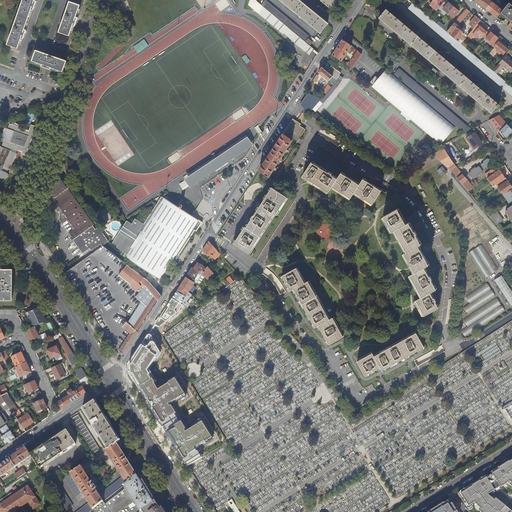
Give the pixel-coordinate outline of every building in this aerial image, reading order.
[(22,0),(7,44),(18,48),(34,0),(22,0)] [(298,0),(280,0),(321,33),(328,25),(298,0)] [(331,10),(339,0),(322,0),(321,1),(331,10)] [(475,0),(486,9),(492,2),(493,1),(491,0),(475,0)] [(511,0),(510,0),(502,11),(501,13),(511,21),(511,20),(511,0)] [(70,1),(59,32),(70,36),(80,5),(70,1)] [(309,38),(267,1),(263,7),(287,27),(293,32),(306,43),(306,42),(311,45),(312,43),(308,39),(309,38)] [(447,4),(444,2),(441,7),(439,9),(441,11),(440,12),(444,16),(447,13),(453,18),(459,11),(449,3),(447,4)] [(502,11),(492,2),(486,9),(497,18),(501,13),(502,11)] [(511,87),(497,74),(493,71),(466,49),(461,45),(458,42),(447,33),(437,24),(431,19),(421,10),(419,9),(413,3),(408,9),(511,96),(511,87)] [(262,8),(286,28),(287,27),(263,7),(262,8)] [(282,34),(283,32),(286,28),(262,8),(258,13),(282,34)] [(459,24),(470,11),(466,9),(456,22),(459,24)] [(500,105),(386,10),(379,18),(492,113),(497,107),(498,108),(500,105)] [(478,24),(481,20),(476,16),(469,25),(474,29),(478,24)] [(439,22),(437,24),(447,33),(452,26),(448,22),(444,26),(439,22)] [(452,26),(447,33),(458,42),(465,34),(457,27),(458,26),(455,23),(452,26)] [(478,24),(474,29),(468,36),(471,39),(474,35),(478,38),(480,35),(485,39),(490,34),(478,24)] [(283,32),(289,37),(292,34),(286,28),(283,32)] [(306,43),(293,32),(292,34),(310,49),(311,47),(306,43)] [(490,34),(485,39),(485,40),(492,46),(493,46),(499,38),(491,32),(490,34)] [(292,34),(289,37),(308,54),(312,50),(310,49),(292,34)] [(500,42),(503,39),(500,37),(499,38),(493,46),(498,50),(497,52),(499,54),(500,53),(501,54),(502,53),(503,55),(508,49),(504,46),(502,44),(500,42)] [(344,41),(343,40),(333,56),(334,56),(342,61),(351,46),(344,41)] [(67,61),(36,50),(32,60),(63,71),(67,61)] [(362,54),(358,51),(350,63),(348,62),(347,63),(346,62),(346,64),(353,68),(362,54)] [(511,61),(505,56),(493,71),(497,74),(503,66),(511,73),(511,71),(511,61)] [(322,67),(319,72),(323,76),(322,77),(327,82),(329,81),(332,76),(328,72),(324,69),(322,67)] [(341,73),(332,67),(328,72),(332,76),(336,79),(338,77),(341,73)] [(441,144),(455,127),(386,70),(372,86),(441,144)] [(465,134),(472,130),(402,71),(397,77),(425,101),(452,123),(456,127),(465,134)] [(337,87),(341,80),(338,77),(336,79),(332,76),(329,81),(333,85),(334,85),(337,87)] [(330,89),(331,87),(329,85),(323,92),(326,94),(330,89)] [(320,101),(308,93),(300,105),(301,106),(309,114),(320,101)] [(511,129),(499,116),(489,121),(498,133),(500,131),(506,138),(511,132),(511,129)] [(301,124),(293,119),(283,134),(290,138),(292,141),(293,140),(297,143),(306,129),(300,126),(301,124)] [(5,145),(18,150),(19,150),(20,149),(23,150),(22,153),(27,154),(37,126),(32,124),(30,130),(20,127),(20,125),(14,121),(13,124),(11,123),(9,129),(7,128),(4,138),(5,139),(3,145),(5,145)] [(482,143),(475,133),(473,134),(472,132),(467,136),(470,140),(468,142),(471,146),(473,144),(475,148),(482,143)] [(260,171),(269,177),(292,141),(290,138),(283,134),(260,171)] [(190,188),(193,185),(252,146),(246,136),(216,155),(217,157),(215,159),(213,157),(199,167),(183,178),(185,181),(188,186),(190,188)] [(18,154),(17,153),(4,147),(0,145),(0,177),(2,177),(6,177),(8,176),(9,175),(9,174),(8,172),(9,169),(11,169),(18,154)] [(448,168),(454,164),(444,149),(434,155),(448,167),(448,168)] [(492,158),(482,165),(485,169),(495,162),(492,158)] [(354,193),(372,205),(381,191),(363,179),(359,185),(347,178),(341,173),(337,179),(331,175),(332,174),(329,172),(328,173),(324,171),(311,163),(303,176),(311,182),(328,193),(332,187),(345,196),(350,199),(354,193)] [(489,172),(492,175),(500,169),(498,166),(497,166),(489,172)] [(457,167),(456,167),(451,171),(458,179),(459,181),(469,191),(474,188),(464,177),(457,167)] [(480,167),(469,174),(473,179),(484,172),(480,167)] [(500,169),(492,175),(489,177),(488,178),(494,187),(497,185),(506,178),(500,169)] [(511,186),(506,178),(497,185),(499,188),(504,195),(511,189),(511,186)] [(93,226),(94,225),(60,179),(52,185),(55,188),(49,192),(50,194),(48,196),(48,197),(47,199),(53,209),(58,205),(59,208),(58,209),(60,212),(59,220),(62,224),(68,220),(75,229),(69,234),(74,240),(84,253),(90,248),(92,251),(101,244),(102,246),(103,245),(108,241),(99,228),(96,230),(93,226)] [(245,227),(234,243),(249,253),(274,214),(276,215),(287,198),(272,188),(254,216),(253,215),(251,219),(252,219),(246,228),(245,227)] [(127,253),(125,256),(162,280),(167,273),(168,271),(173,264),(174,264),(180,256),(179,255),(195,230),(197,232),(203,223),(195,218),(193,217),(185,212),(181,209),(183,206),(181,205),(179,208),(163,197),(145,225),(135,218),(132,224),(115,221),(104,227),(118,245),(117,246),(127,253)] [(415,285),(421,297),(415,301),(416,303),(424,316),(438,308),(435,302),(434,298),(433,299),(429,293),(435,290),(430,281),(431,280),(429,277),(428,277),(423,268),(428,265),(417,246),(420,244),(415,235),(416,234),(414,231),(413,232),(408,222),(405,224),(396,209),(383,217),(391,232),(394,230),(399,241),(406,252),(403,254),(411,268),(414,273),(409,275),(415,285)] [(503,221),(497,211),(490,216),(494,222),(495,223),(497,225),(503,221)] [(212,244),(209,241),(203,251),(212,257),(217,250),(212,244)] [(95,319),(107,337),(115,352),(125,353),(162,295),(160,294),(149,281),(128,265),(123,261),(121,259),(103,245),(102,246),(66,272),(95,319)] [(221,254),(217,250),(212,257),(215,260),(221,254)] [(198,263),(194,269),(203,274),(206,268),(198,263)] [(214,273),(208,266),(207,268),(206,268),(203,274),(205,277),(207,279),(214,273)] [(194,269),(192,268),(186,277),(195,282),(197,284),(197,283),(203,274),(194,269)] [(308,281),(305,283),(304,281),(297,268),(283,276),(286,282),(285,282),(287,285),(288,285),(291,291),(294,289),(298,295),(296,296),(298,299),(299,298),(316,327),(319,325),(329,344),(344,336),(333,317),(330,319),(325,311),(308,281)] [(0,269),(0,300),(12,300),(12,269),(0,269)] [(494,280),(510,306),(511,305),(511,293),(501,276),(494,280)] [(195,282),(186,277),(180,287),(189,292),(195,282)] [(180,287),(173,298),(179,302),(183,304),(187,308),(190,304),(186,302),(191,294),(190,293),(189,292),(180,287)] [(191,312),(171,298),(129,365),(146,361),(162,336),(191,312)] [(31,322),(34,327),(46,321),(44,316),(42,316),(38,307),(26,313),(31,322)] [(30,340),(39,336),(34,327),(26,331),(30,340)] [(382,370),(424,347),(416,333),(374,356),(372,353),(357,361),(365,375),(371,372),(371,373),(375,371),(374,370),(380,367),(382,370)] [(130,375),(188,467),(223,445),(224,438),(162,336),(146,361),(129,366),(130,375)] [(65,351),(67,355),(72,353),(62,337),(59,338),(65,351)] [(57,345),(47,350),(51,358),(61,354),(57,345)] [(16,366),(26,361),(22,352),(12,357),(16,366)] [(71,363),(73,366),(78,362),(72,353),(67,355),(68,356),(69,359),(71,363)] [(21,376),(31,371),(26,361),(16,366),(21,376)] [(57,380),(66,375),(60,363),(51,368),(57,380)] [(80,380),(87,376),(82,367),(75,371),(77,374),(80,380)] [(83,386),(90,381),(87,376),(80,380),(83,385),(83,386)] [(35,380),(26,384),(27,386),(27,387),(30,392),(39,388),(35,380)] [(8,392),(5,384),(0,386),(0,392),(1,394),(2,395),(8,393),(8,392)] [(68,392),(70,394),(66,397),(63,399),(59,402),(62,408),(86,392),(83,386),(83,385),(73,392),(71,389),(68,392)] [(10,408),(15,405),(10,397),(8,393),(2,395),(10,408)] [(0,427),(9,422),(0,408),(0,403),(1,403),(4,408),(7,410),(10,408),(2,395),(1,394),(0,395),(0,427)] [(37,412),(48,407),(43,398),(33,403),(37,412)] [(95,400),(82,410),(91,425),(90,425),(96,435),(98,434),(107,449),(117,443),(120,440),(95,400)] [(28,413),(23,416),(19,409),(13,412),(24,428),(34,422),(28,413)] [(511,423),(511,420),(505,409),(503,410),(511,424),(511,423)] [(78,415),(72,419),(84,439),(87,442),(96,457),(102,453),(78,415)] [(2,436),(7,445),(16,439),(7,424),(0,429),(4,435),(2,436)] [(41,449),(31,456),(40,470),(42,469),(41,467),(60,454),(60,455),(76,444),(66,431),(60,435),(51,441),(51,442),(41,449)] [(107,449),(105,451),(123,478),(100,495),(96,490),(97,489),(93,481),(91,482),(82,466),(65,478),(80,501),(85,497),(89,504),(77,511),(89,511),(137,475),(117,443),(107,449)] [(19,452),(10,458),(15,466),(31,456),(26,447),(19,452)] [(2,464),(0,465),(0,474),(1,476),(15,466),(10,458),(2,464)] [(511,461),(493,473),(501,487),(508,484),(511,486),(511,461)] [(137,475),(89,511),(116,511),(134,501),(138,510),(141,509),(154,499),(152,494),(158,490),(145,469),(137,475)] [(511,511),(488,493),(495,490),(487,477),(462,492),(470,504),(478,511),(511,511)] [(58,482),(51,487),(66,511),(73,506),(58,482)] [(28,486),(0,505),(0,511),(14,511),(29,502),(35,510),(41,505),(28,486)] [(154,499),(141,509),(142,511),(164,511),(161,506),(158,507),(154,499)] [(434,509),(428,511),(458,511),(450,499),(434,509)]
